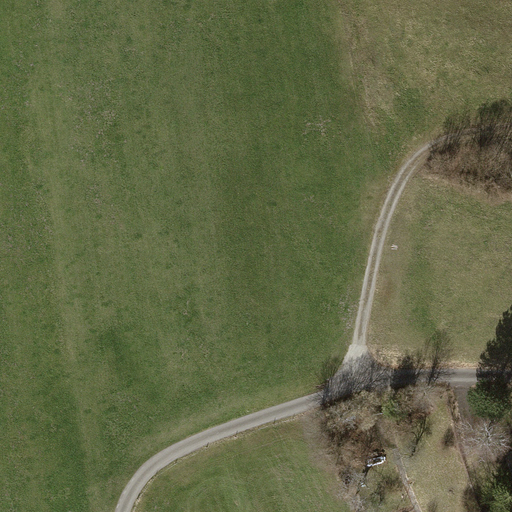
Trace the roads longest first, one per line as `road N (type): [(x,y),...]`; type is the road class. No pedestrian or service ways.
road 1 (track): [(511,382),(361,388),(194,446),(152,471),(127,511)]
road 2 (track): [(361,388),(363,330),(381,248),(418,160),(466,137),(511,134)]
